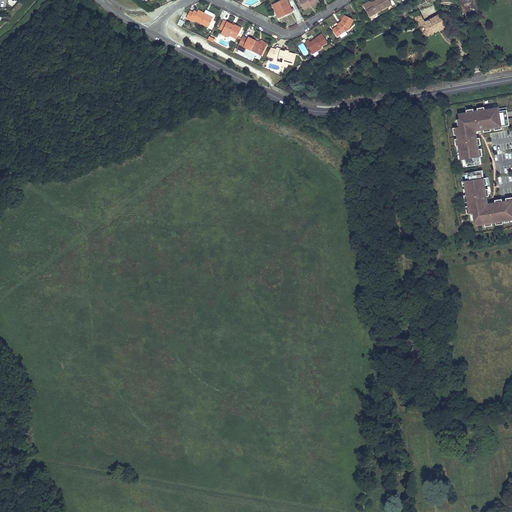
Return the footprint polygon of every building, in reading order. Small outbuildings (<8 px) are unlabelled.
[(287,0),(282,0),(276,3),(273,4),(278,18),(282,17),(292,12),(287,0)] [(320,2),(318,0),(298,0),(303,8),(311,4),(312,6),(312,7),(320,2)] [(370,17),(392,4),(389,0),(376,0),(373,2),(371,3),(369,3),(368,5),(364,7),(370,17)] [(209,27),(213,18),(211,17),(207,14),(199,10),(198,12),(194,11),(193,13),(190,11),(186,18),(193,21),(194,20),(209,27)] [(349,29),(354,20),(350,18),(345,15),(342,21),(343,23),(338,26),(333,30),(337,37),(349,29)] [(439,15),(420,25),(426,36),(434,32),(436,29),(439,27),(441,29),(446,27),(439,15)] [(237,39),(242,28),(235,25),(234,26),(232,24),(223,20),(219,29),(223,31),(222,32),(226,34),(226,35),(229,34),(231,35),(237,39)] [(321,47),(328,42),(322,34),(315,39),(311,43),(310,42),(309,40),(305,42),(312,53),(316,50),(317,51),(322,48),(321,47)] [(267,46),(263,44),(262,42),(260,43),(258,42),(249,37),(248,39),(243,36),(238,46),(243,48),(244,46),(247,48),(262,55),(267,46)] [(277,63),(282,64),(283,62),(288,63),(289,63),(293,65),(295,55),(288,53),(285,52),(281,51),(281,49),(277,48),(273,59),(274,59),(278,60),(277,63)] [(468,112),(461,113),(461,119),(460,119),(461,127),(456,127),(457,131),(455,132),(455,135),(458,135),(458,139),(456,139),(456,142),(459,142),(459,146),(463,167),(482,164),(481,156),(480,152),(483,152),(482,149),(480,149),(479,145),(482,145),(481,141),(479,142),(478,138),(476,138),(475,135),(474,130),(474,128),(480,128),(484,127),(484,129),(488,129),(488,131),(492,131),(491,128),(495,128),(496,130),(499,130),(499,127),(502,126),(510,125),(508,110),(500,111),(500,107),(486,109),(482,110),(481,108),(478,108),(478,111),(475,111),(474,109),(471,109),(471,112),(468,112)] [(483,170),(464,173),(467,195),(468,198),(465,199),(466,202),(468,202),(469,206),(467,206),(467,209),(470,209),(470,213),(475,212),(476,220),(478,220),(479,225),(486,224),(489,223),(490,226),(493,225),(493,223),(496,222),(497,224),(500,224),(500,221),(504,221),(511,219),(511,199),(511,200),(510,198),(507,198),(507,201),(503,201),(503,199),(499,199),(500,202),(496,202),(496,205),(493,205),(487,206),(486,205),(486,200),(485,197),(488,196),(487,192),(489,192),(489,189),(486,189),(486,185),(488,185),(488,181),(485,182),(485,178),(483,170)]
